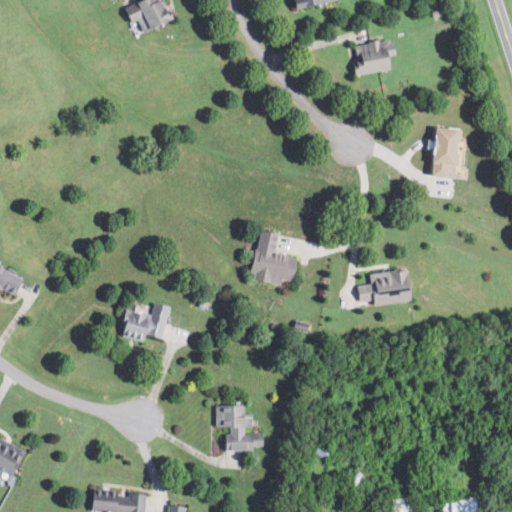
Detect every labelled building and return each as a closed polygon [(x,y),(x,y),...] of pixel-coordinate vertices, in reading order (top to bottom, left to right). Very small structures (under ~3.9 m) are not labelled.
[(153,0),(148,2),(147,0),(130,0),(118,6),(125,21),(132,18),(137,30),(167,15),(159,0),(153,0)] [(388,68),(386,54),(390,53),(387,38),(351,44),(354,63),(348,64),(350,74),(388,68)] [(433,122),(458,124),(454,173),(429,171),(433,122)] [(270,252),(273,232),(253,229),(246,270),(252,271),(250,280),(275,284),(277,276),(289,278),(292,256),(270,252)] [(0,292),(10,297),(20,277),(0,267),(0,292)] [(404,267),(365,273),(366,282),(352,284),(354,301),(369,299),(369,305),(408,299),(404,267)] [(159,338),(165,305),(150,303),(148,313),(119,309),(115,335),(141,339),(141,334),(159,338)] [(211,426),(226,426),(226,436),(219,436),(219,448),(260,448),(260,433),(242,433),(242,426),(251,426),(251,413),(240,413),(240,404),(212,404),(211,426)] [(0,472),(8,475),(19,448),(0,440),(0,472)] [(111,511),(139,511),(142,495),(87,488),(84,508),(111,511)]
